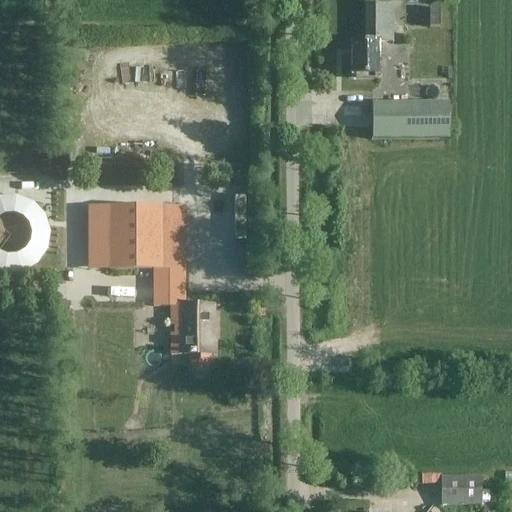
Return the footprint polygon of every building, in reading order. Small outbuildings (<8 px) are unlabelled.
[(392,6),(364,5),(364,42),(351,42),(351,75),(378,76),(378,43),(392,44),(392,6)] [(427,28),(428,28),(429,28),(439,28),(438,9),(427,9),(427,28)] [(449,106),(372,106),(372,142),(449,141),(449,106)] [(185,207),(108,206),(87,206),(87,270),(153,270),(152,306),(170,306),(170,356),(188,356),(188,365),(195,371),(204,371),(210,365),(210,356),(214,356),(214,342),(213,342),(212,306),(185,306),(185,270),(185,207)] [(480,506),(480,477),(441,477),(441,506),(480,506)]
